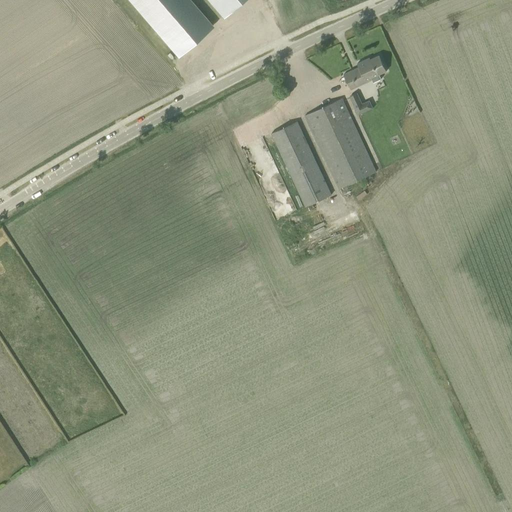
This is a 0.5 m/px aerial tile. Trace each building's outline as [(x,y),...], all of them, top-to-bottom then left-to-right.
[(130,0),(178,55),(177,55),(178,56),(212,26),(212,25),(211,26),(188,0),(130,0)] [(209,0),(223,16),(222,16),(223,17),(242,0),(209,0)] [(379,74),(386,71),(379,55),(367,61),(367,59),(357,64),(359,67),(344,74),(351,90),(372,80),(374,82),(381,79),(379,74)] [(349,96),(357,114),(373,107),(369,100),(362,103),(357,92),(349,96)] [(305,115),(309,124),(339,188),(375,171),(342,98),(305,115)] [(271,133),(276,142),(306,206),(331,194),(297,121),(271,133)]
